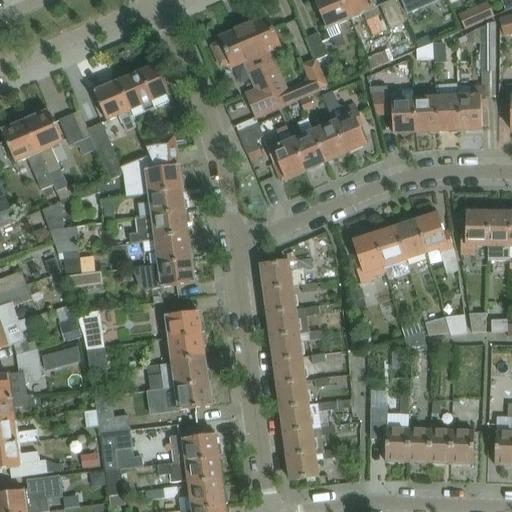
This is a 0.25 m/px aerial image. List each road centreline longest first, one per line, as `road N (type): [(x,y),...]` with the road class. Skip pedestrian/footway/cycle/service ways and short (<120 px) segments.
road 1 (residential): [(511,168),(408,169),(233,245)]
road 2 (residential): [(268,511),(233,245)]
road 3 (residential): [(233,245),(209,126),(156,3)]
road 4 (residential): [(286,511),(354,502),(511,507)]
road 5 (residential): [(0,69),(156,3)]
